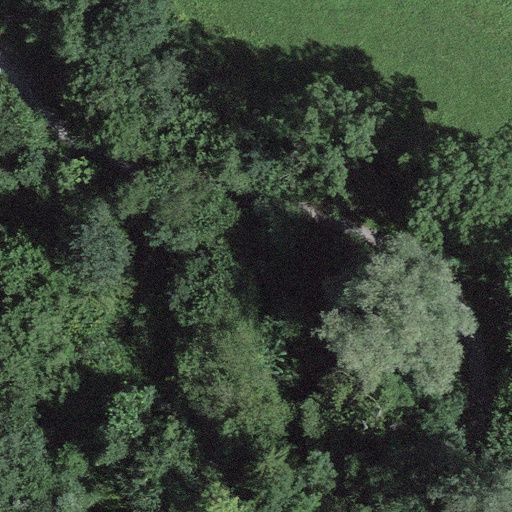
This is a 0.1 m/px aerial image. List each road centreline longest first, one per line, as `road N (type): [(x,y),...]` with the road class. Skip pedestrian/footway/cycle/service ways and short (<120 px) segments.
road 1 (track): [(464,511),(476,343),(413,250),(96,166),(0,75)]
road 2 (track): [(511,203),(448,159),(198,85),(15,93)]
